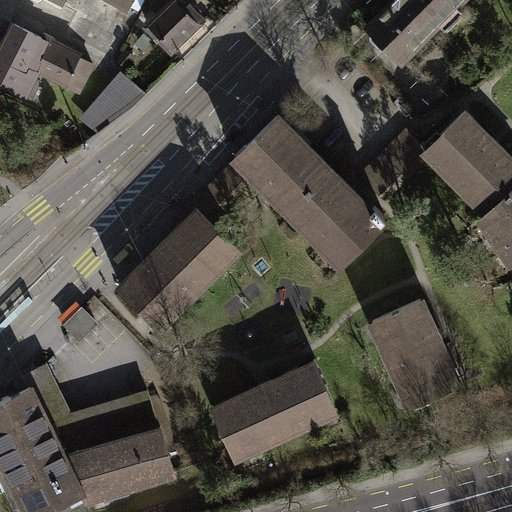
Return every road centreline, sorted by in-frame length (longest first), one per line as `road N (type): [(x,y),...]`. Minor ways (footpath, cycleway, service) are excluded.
road 1 (primary): [(0,349),(86,262),(157,140)]
road 2 (primary): [(298,0),(157,140)]
road 3 (primary): [(157,140),(35,211),(0,242)]
road 4 (primary): [(511,470),(358,511)]
